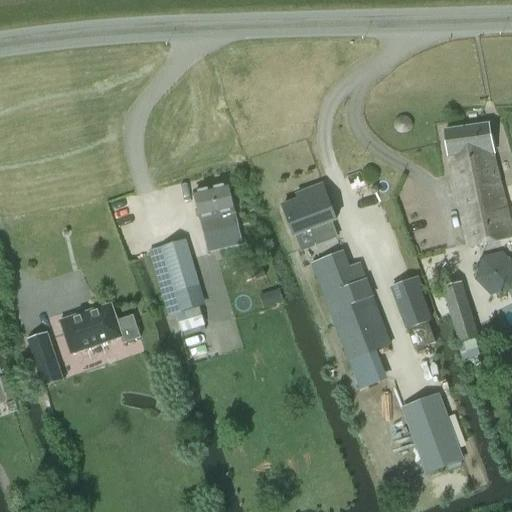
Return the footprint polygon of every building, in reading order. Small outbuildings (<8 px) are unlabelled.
[(511,229),(492,154),(494,154),(489,125),(446,132),(451,165),(469,246),(511,236),(511,229)] [(227,184),(193,192),(204,235),(238,227),(227,184)] [(306,197),(283,206),(283,207),(295,237),(312,230),(317,245),(338,237),(332,222),(335,221),(332,211),(334,211),(335,208),(332,199),(329,198),(327,198),(322,185),(304,192),(306,197)] [(185,241),(163,248),(182,312),(200,306),(205,305),(199,286),(185,241)] [(481,260),(475,280),(490,296),(511,290),(511,286),(511,264),(502,254),(481,260)] [(324,260),(313,264),(350,361),(377,351),(390,346),(359,265),(350,268),(330,276),(324,260)] [(408,329),(430,321),(414,280),(393,289),(408,329)] [(461,344),(477,339),(463,289),(446,294),(461,344)] [(260,295),(264,309),(283,303),(279,290),(260,295)] [(112,304),(60,322),(71,355),(121,338),(123,344),(141,338),(133,316),(117,322),(112,304)] [(183,313),(176,315),(182,333),(206,326),(200,308),(183,313)] [(47,334),(27,340),(43,387),(62,380),(47,334)] [(0,377),(0,403),(14,399),(6,376),(0,377)] [(429,472),(461,460),(437,397),(405,409),(429,472)]
